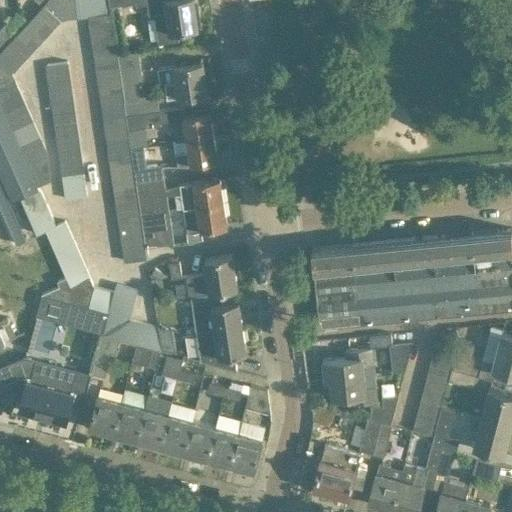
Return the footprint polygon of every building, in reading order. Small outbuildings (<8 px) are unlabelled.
[(69,18),(66,0),(48,0),(45,3),(62,19),(69,18)] [(79,17),(77,0),(66,0),(69,18),(79,17)] [(109,5),(108,0),(77,0),(79,17),(88,16),(88,15),(110,12),(109,5)] [(195,11),(193,0),(136,0),(136,2),(137,4),(146,2),(148,15),(155,14),(159,43),(179,40),(177,30),(197,27),(197,25),(200,25),(198,11),(195,11)] [(62,19),(45,3),(38,11),(55,26),(62,19)] [(55,26),(38,11),(31,19),(48,34),(55,26)] [(112,23),(110,12),(88,15),(88,16),(90,26),(112,23)] [(48,34),(31,19),(24,26),(41,42),(48,34)] [(0,38),(3,41),(14,30),(6,22),(0,28),(0,38)] [(92,37),(113,34),(112,23),(90,26),(92,37)] [(41,42),(24,26),(17,34),(34,49),(41,42)] [(34,49),(17,34),(10,42),(27,57),(34,49)] [(115,44),(113,34),(92,37),(93,47),(115,44)] [(27,57),(10,42),(3,49),(20,65),(27,57)] [(116,53),(115,44),(93,47),(95,57),(116,54),(116,53)] [(20,65),(3,49),(0,52),(0,78),(13,73),(13,72),(20,65)] [(139,50),(116,53),(116,54),(118,65),(119,75),(121,85),(122,95),(124,106),(125,114),(159,109),(158,96),(146,97),(139,50)] [(118,65),(116,54),(95,57),(96,68),(118,65)] [(46,64),(47,74),(70,71),(68,61),(46,64)] [(176,81),(165,82),(167,97),(178,96),(207,92),(202,61),(173,65),(174,68),(176,81)] [(119,75),(118,65),(96,68),(98,78),(119,75)] [(71,81),(70,71),(47,74),(49,84),(71,81)] [(0,89),(18,82),(13,72),(13,73),(0,78),(0,89)] [(121,85),(119,75),(98,78),(99,88),(121,85)] [(73,91),(71,81),(49,84),(50,95),(73,91)] [(0,101),(22,91),(18,82),(0,89),(0,101)] [(122,95),(121,85),(99,88),(101,98),(122,95)] [(0,103),(4,111),(26,101),(22,91),(0,101),(0,103)] [(75,102),(73,91),(50,95),(52,105),(75,102)] [(124,106),(122,95),(101,98),(102,109),(124,106)] [(30,111),(26,101),(4,111),(8,121),(30,111)] [(76,112),(75,102),(52,105),(54,115),(76,112)] [(12,131),(8,121),(4,111),(0,103),(0,172),(0,173),(12,200),(20,196),(38,189),(37,186),(25,160),(21,151),(17,141),(12,131)] [(125,116),(125,114),(124,106),(102,109),(104,119),(125,116)] [(159,109),(125,114),(125,116),(127,126),(127,129),(144,126),(162,124),(159,109)] [(35,121),(30,111),(8,121),(12,131),(35,121)] [(183,118),(172,120),(176,140),(186,138),(213,135),(210,111),(183,115),(183,118)] [(78,122),(76,112),(54,115),(55,126),(78,122)] [(127,126),(125,116),(104,119),(105,129),(127,126)] [(39,131),(35,121),(12,131),(17,141),(39,131)] [(79,132),(78,122),(55,126),(57,136),(79,132)] [(127,129),(127,126),(105,129),(107,140),(129,137),(127,129)] [(43,141),(39,131),(17,141),(21,151),(43,141)] [(81,143),(79,132),(57,136),(58,146),(81,143)] [(188,150),(176,152),(178,164),(189,162),(190,163),(217,159),(213,135),(186,138),(188,150)] [(130,147),(129,137),(107,140),(108,150),(130,147)] [(25,160),(47,150),(43,141),(21,151),(25,160)] [(82,153),(81,143),(58,146),(60,156),(82,153)] [(145,145),(140,145),(130,147),(132,157),(133,167),(135,178),(135,180),(164,175),(162,162),(148,165),(145,145)] [(132,157),(130,147),(108,150),(110,160),(132,157)] [(51,179),(47,150),(25,160),(37,186),(38,189),(41,187),(40,184),(51,179)] [(84,163),(82,153),(60,156),(61,167),(84,163)] [(133,167),(132,157),(110,160),(111,170),(133,167)] [(85,174),(84,163),(61,167),(63,177),(74,175),(85,174)] [(135,178),(133,167),(111,170),(113,181),(135,178)] [(89,194),(85,174),(74,175),(77,196),(89,194)] [(77,196),(74,175),(63,177),(66,198),(77,196)] [(164,175),(135,180),(136,188),(138,198),(139,209),(140,213),(169,208),(166,187),(164,175)] [(192,180),(181,182),(184,206),(223,201),(220,176),(192,180)] [(136,188),(135,180),(135,178),(113,181),(115,191),(136,188)] [(38,189),(20,196),(26,209),(47,200),(41,187),(38,189)] [(138,198),(136,188),(115,191),(116,201),(138,198)] [(139,209),(138,198),(116,201),(118,212),(139,209)] [(11,207),(8,200),(0,203),(0,206),(2,212),(11,207)] [(52,212),(47,200),(26,209),(31,221),(52,212)] [(223,201),(184,206),(188,231),(227,225),(223,201)] [(11,207),(2,212),(6,219),(15,215),(11,207)] [(169,208),(140,213),(141,219),(142,229),(144,240),(145,247),(146,247),(174,243),(169,208)] [(141,219),(140,213),(139,209),(118,212),(119,222),(141,219)] [(57,223),(52,212),(31,221),(36,233),(45,229),(57,223)] [(9,227),(18,223),(15,215),(6,219),(9,227)] [(66,219),(57,224),(45,229),(49,238),(70,229),(66,219)] [(142,229),(141,219),(119,222),(121,232),(142,229)] [(12,235),(22,231),(18,223),(9,227),(12,235)] [(511,236),(511,227),(471,231),(479,311),(511,307),(511,236)] [(75,239),(70,229),(49,238),(50,241),(53,248),(75,239)] [(144,240),(142,229),(121,232),(122,243),(133,241),(144,240)] [(16,243),(25,239),(22,231),(12,235),(16,243)] [(479,311),(471,231),(431,236),(439,315),(479,311)] [(439,315),(431,236),(391,240),(399,319),(439,315)] [(79,248),(75,239),(53,248),(55,253),(57,257),(79,248)] [(147,257),(146,247),(145,247),(144,240),(133,241),(136,259),(147,257)] [(399,319),(391,240),(351,244),(359,323),(399,319)] [(136,259),(133,241),(122,243),(125,261),(136,259)] [(319,327),(359,323),(351,244),(311,248),(319,327)] [(83,258),(79,248),(57,257),(62,267),(83,258)] [(236,287),(231,253),(204,257),(206,271),(186,274),(188,294),(224,289),(236,287)] [(87,267),(83,258),(62,267),(66,276),(87,267)] [(181,275),(179,260),(169,261),(171,277),(181,275)] [(91,277),(87,267),(66,276),(70,286),(91,277)] [(59,285),(42,293),(64,299),(78,303),(70,286),(66,276),(57,280),(59,285)] [(91,277),(70,286),(78,303),(88,306),(94,284),(91,277)] [(132,308),(138,288),(117,282),(115,290),(112,302),(132,308)] [(94,284),(88,306),(90,307),(99,309),(105,287),(94,284)] [(109,312),(112,302),(115,290),(105,287),(99,309),(107,311),(109,312)] [(195,331),(241,325),(238,299),(226,301),(224,289),(190,294),(195,331)] [(64,299),(58,319),(102,331),(107,311),(99,309),(90,307),(88,306),(78,303),(64,299)] [(130,318),(132,308),(112,302),(109,312),(119,315),(130,318)] [(130,318),(109,312),(107,311),(102,331),(120,336),(125,337),(130,318)] [(0,341),(17,333),(9,314),(0,318),(0,341)] [(125,337),(138,341),(143,321),(130,318),(125,337)] [(143,321),(138,341),(160,347),(157,325),(143,321)] [(241,325),(195,331),(199,360),(236,370),(237,368),(236,368),(234,352),(245,350),(241,325)] [(499,345),(493,364),(511,368),(511,332),(502,330),(499,345)] [(115,352),(120,336),(102,331),(91,371),(104,375),(111,350),(115,352)] [(411,342),(390,344),(392,359),(393,370),(393,372),(403,371),(411,342)] [(452,361),(450,368),(476,375),(480,360),(468,357),(471,346),(457,342),(455,351),(452,361)] [(148,364),(152,347),(137,343),(132,360),(148,364)] [(452,361),(455,351),(434,345),(432,356),(452,361)] [(371,346),(370,346),(345,349),(346,356),(322,358),(324,379),(363,375),(374,374),(371,346)] [(156,366),(160,349),(152,347),(148,364),(156,366)] [(166,353),(164,363),(161,372),(177,377),(180,367),(183,358),(166,353)] [(9,362),(0,366),(0,391),(7,389),(8,386),(22,389),(18,407),(20,408),(20,411),(30,413),(31,410),(41,413),(55,363),(24,355),(9,362)] [(450,368),(452,361),(432,356),(429,366),(449,372),(450,368)] [(55,363),(41,413),(53,416),(52,419),(62,422),(63,419),(65,420),(70,402),(82,405),(88,382),(73,378),(76,369),(55,363)] [(447,378),(449,372),(429,366),(426,377),(446,382),(447,378)] [(193,381),(196,371),(180,367),(177,377),(193,381)] [(473,386),(476,375),(450,368),(449,372),(447,378),(473,386)] [(376,400),(374,374),(363,375),(324,379),(325,387),(329,386),(330,398),(350,396),(350,402),(376,400)] [(444,392),(446,382),(426,377),(424,387),(444,392)] [(222,394),(225,384),(210,380),(207,390),(222,394)] [(242,389),(230,385),(225,384),(222,394),(239,399),(242,389)] [(270,413),(267,388),(250,384),(249,391),(245,406),(270,413)] [(441,403),(444,392),(424,387),(421,398),(441,403)] [(511,418),(511,394),(499,391),(488,389),(481,418),(510,425),(511,418)] [(160,443),(168,412),(171,400),(172,398),(148,392),(145,406),(137,437),(144,439),(144,441),(146,441),(146,443),(157,446),(158,444),(160,445),(161,444),(160,443)] [(113,431),(121,400),(97,393),(95,402),(89,426),(90,426),(91,425),(98,427),(98,428),(100,429),(99,431),(111,434),(111,432),(114,432),(114,431),(113,431)] [(391,423),(398,397),(399,393),(381,395),(382,405),(372,404),(370,417),(381,420),(391,423)] [(438,413),(440,405),(441,404),(441,403),(421,398),(418,408),(438,413)] [(137,437),(145,406),(121,400),(113,431),(114,431),(121,433),(121,434),(123,435),(123,437),(134,440),(135,438),(137,439),(137,437)] [(455,409),(440,405),(438,413),(436,424),(433,434),(434,434),(431,445),(442,448),(455,451),(459,439),(448,436),(455,409)] [(436,424),(438,413),(418,408),(416,419),(436,424)] [(183,450),(191,419),(168,412),(160,443),(161,444),(168,446),(167,447),(170,447),(169,450),(181,453),(181,451),(184,451),(184,450),(183,450)] [(373,452),(381,420),(370,417),(368,416),(359,449),(373,452)] [(253,470),(262,437),(266,425),(242,418),(240,423),(229,463),(230,464),(230,462),(238,464),(237,466),(240,466),(239,468),(251,472),(251,469),(253,470)] [(503,454),(510,425),(481,418),(473,446),(503,454)] [(206,457),(214,425),(191,419),(183,450),(184,450),(191,452),(191,453),(193,454),(193,456),(204,459),(204,457),(206,457)] [(433,434),(436,424),(416,419),(413,429),(433,434)] [(384,455),(393,423),(391,423),(381,420),(373,452),(384,455)] [(229,463),(238,431),(214,425),(206,457),(207,457),(207,456),(214,458),(214,459),(216,460),(216,462),(227,465),(228,463),(229,463)] [(325,443),(314,486),(316,486),(315,490),(317,492),(342,499),(345,498),(346,495),(349,495),(360,452),(325,443)] [(431,445),(425,465),(428,466),(437,468),(440,456),(442,448),(431,445)] [(442,448),(440,456),(453,459),(455,451),(442,448)] [(500,463),(486,460),(477,457),(472,473),(481,476),(496,480),(500,463)] [(378,462),(367,500),(392,507),(399,478),(387,474),(389,465),(378,462)] [(392,507),(391,511),(405,511),(406,511),(409,511),(415,511),(427,468),(417,465),(412,481),(399,478),(392,507)] [(434,511),(461,511),(465,498),(469,485),(444,478),(441,491),(434,511)] [(487,511),(489,504),(471,499),(465,498),(461,511),(487,511)]
